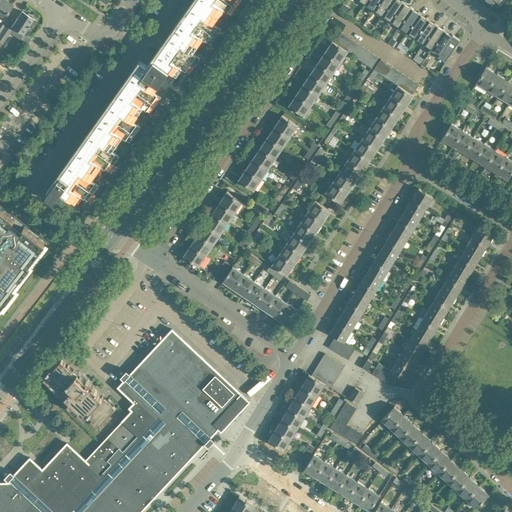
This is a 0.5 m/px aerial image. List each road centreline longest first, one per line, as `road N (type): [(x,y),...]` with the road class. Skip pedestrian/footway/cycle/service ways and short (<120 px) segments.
road 1 (residential): [(511,487),(422,404),(424,386),(511,236)]
road 2 (residential): [(152,261),(327,8)]
road 3 (tertiary): [(287,0),(143,191)]
road 4 (residential): [(293,357),(417,164)]
road 5 (tertiary): [(0,386),(116,236)]
road 6 (tertiary): [(107,230),(0,368)]
road 7 (residential): [(293,357),(152,261)]
road 8 (residential): [(447,84),(327,8)]
